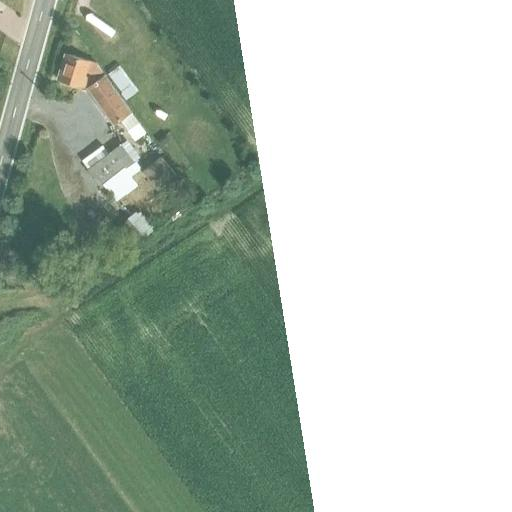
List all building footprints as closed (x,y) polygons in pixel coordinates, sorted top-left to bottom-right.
[(96,57),(69,50),(61,80),(89,87),(96,57)] [(143,71),(155,78),(162,66),(151,59),(143,71)] [(108,72),(91,85),(120,123),(137,110),(108,72)] [(136,160),(124,143),(92,164),(104,182),(136,160)] [(140,209),(126,222),(142,241),(157,228),(140,209)]
